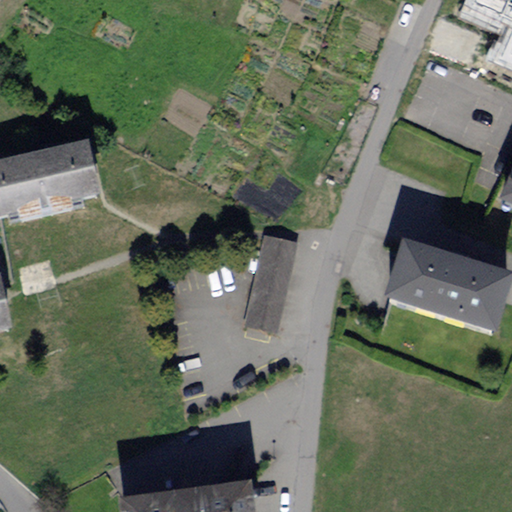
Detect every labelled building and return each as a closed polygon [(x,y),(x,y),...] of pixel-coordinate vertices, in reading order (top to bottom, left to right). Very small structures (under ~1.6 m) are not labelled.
[(425,152),(424,177),(476,179),(477,140),(394,136),(394,151),(425,152)] [(86,153),(0,169),(0,211),(17,208),(19,217),(70,207),(69,201),(94,196),(86,153)] [(511,178),(499,206),(511,211),(511,178)] [(293,249),(261,242),(242,329),(274,336),(293,249)] [(511,283),(511,282),(401,248),(383,305),(494,340),(511,283)] [(252,511),(250,490),(120,508),(120,511),(252,511)]
